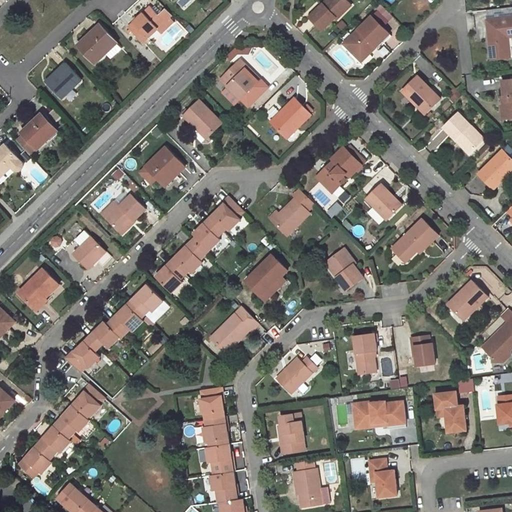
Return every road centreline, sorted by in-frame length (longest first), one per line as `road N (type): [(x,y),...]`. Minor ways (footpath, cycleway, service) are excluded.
road 1 (residential): [(354,102),(283,172),(211,182),(54,338),(40,405),(0,453)]
road 2 (residential): [(481,233),(415,302),(300,323),(249,375),(262,511)]
road 3 (unclassified): [(258,6),(0,253)]
road 4 (residential): [(354,102),(481,233)]
road 5 (residential): [(354,102),(453,4)]
road 6 (residential): [(258,6),(354,102)]
road 7 (residential): [(9,83),(96,0)]
road 8 (residential): [(429,511),(433,471),(511,455)]
